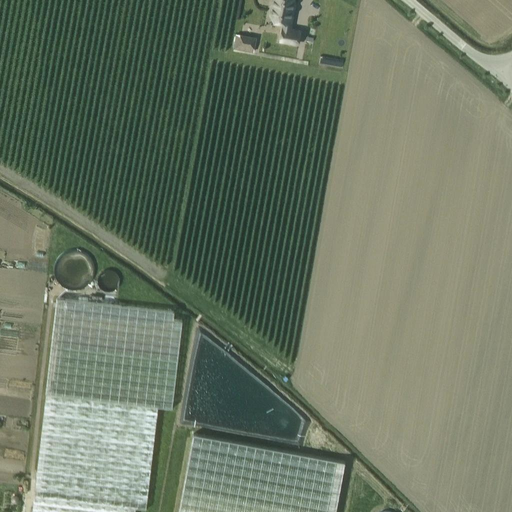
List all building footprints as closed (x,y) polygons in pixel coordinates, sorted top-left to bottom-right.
[(293,0),(273,0),(271,15),(285,18),(281,41),(298,44),(301,31),(290,29),(294,9),(292,9),(293,0)] [(256,38),(237,34),(234,48),(254,52),(256,38)] [(68,253),(68,288),(91,288),(91,253),(68,253)] [(135,511),(136,508),(146,509),(158,407),(173,408),(175,386),(176,387),(183,320),(174,319),(175,312),(57,298),(46,394),(32,511),(135,511)] [(335,511),(345,462),(193,434),(178,511),(335,511)] [(16,509),(17,496),(2,495),(2,509),(16,509)]
